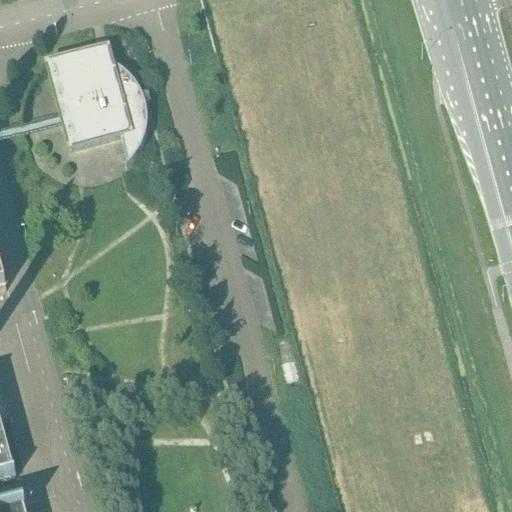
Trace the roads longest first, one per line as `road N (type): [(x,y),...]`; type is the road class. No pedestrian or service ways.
road 1 (unknown): [(0,139),(84,511)]
road 2 (unclassified): [(511,196),(453,0)]
